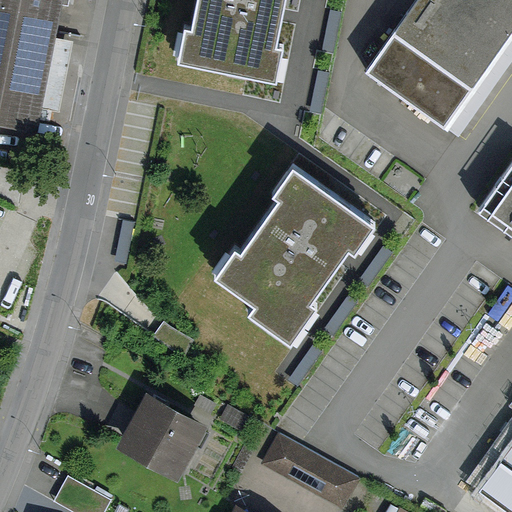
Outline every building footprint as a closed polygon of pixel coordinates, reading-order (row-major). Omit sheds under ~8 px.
[(0,0),(0,119),(36,126),(58,0),(0,0)] [(193,0),(184,49),(275,68),(291,0),(193,0)] [(511,0),(415,0),(364,72),(444,128),(511,31),(511,0)] [(511,159),(479,206),(511,229),(511,159)] [(289,160),(206,276),(283,331),(367,215),(289,160)] [(212,417),(161,392),(135,445),(185,470),(212,417)] [(278,431),(261,461),(343,507),(360,477),(278,431)] [(511,511),(511,449),(483,491),(511,511)] [(68,473),(54,500),(77,511),(103,511),(112,497),(68,473)] [(255,511),(235,501),(229,511),(255,511)]
